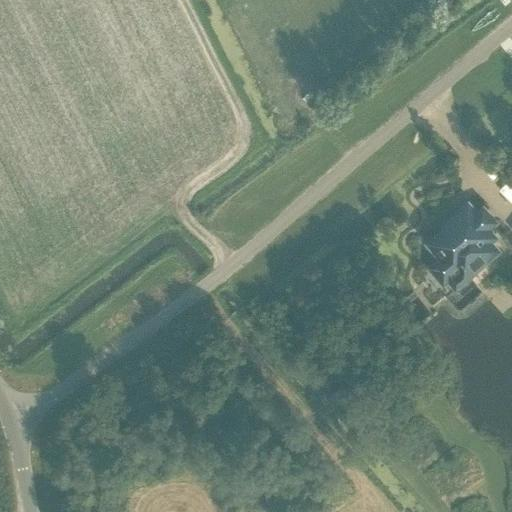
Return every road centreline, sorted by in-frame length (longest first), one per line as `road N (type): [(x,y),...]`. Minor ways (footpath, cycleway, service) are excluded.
road 1 (unclassified): [(16,421),(119,354),(511,28)]
road 2 (track): [(388,511),(200,289)]
